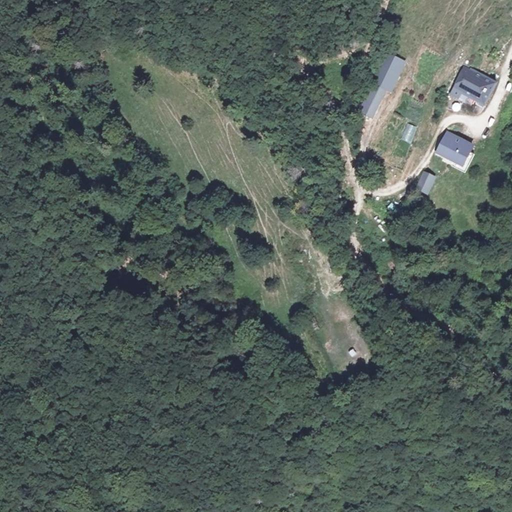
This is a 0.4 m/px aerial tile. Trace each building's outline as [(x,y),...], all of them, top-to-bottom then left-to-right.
[(373,120),(386,91),(392,93),(405,63),(387,55),(368,98),(362,96),(355,112),(373,120)] [(459,91),(484,104),(496,85),(470,70),(462,84),(457,81),(452,92),(456,95),(459,91)] [(399,147),(408,149),(412,136),(403,133),(399,147)] [(443,162),(464,174),(474,156),(471,154),(474,149),(446,134),(438,149),(436,153),(445,158),(443,162)] [(437,179),(424,173),(416,190),(429,196),(437,179)]
